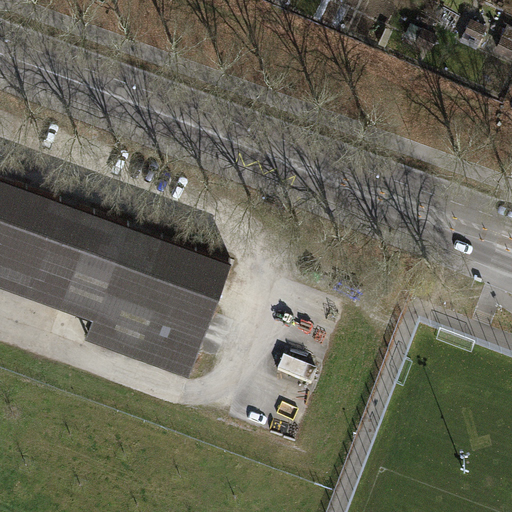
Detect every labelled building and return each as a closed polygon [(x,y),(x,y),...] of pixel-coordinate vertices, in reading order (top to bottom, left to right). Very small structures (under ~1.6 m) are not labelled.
[(459,38),(477,46),(487,25),(470,16),(459,38)] [(433,45),(438,33),(411,21),(406,33),(433,45)] [(497,49),(511,55),(511,24),(509,23),(497,49)] [(393,29),(387,26),(379,43),(385,46),(393,29)] [(0,174),(0,282),(89,315),(82,335),(185,372),(227,257),(0,174)]
